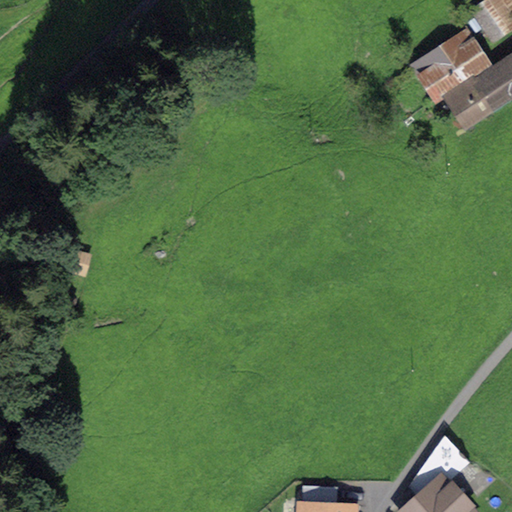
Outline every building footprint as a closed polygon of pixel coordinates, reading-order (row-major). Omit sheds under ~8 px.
[(510,29),(509,27),(511,24),(511,0),(490,0),(474,13),(494,41),(510,29)] [(484,71),(487,75),(491,72),(468,35),(416,69),(437,101),(448,94),(484,71)] [(511,66),(495,78),(491,72),(487,75),(484,71),(448,94),(468,125),(511,96),(511,66)] [(58,297),(50,324),(65,329),(74,302),(58,297)] [(475,511),(446,480),(410,511),(475,511)] [(304,492),(303,511),(342,511),(314,510),(315,493),(304,492)]
